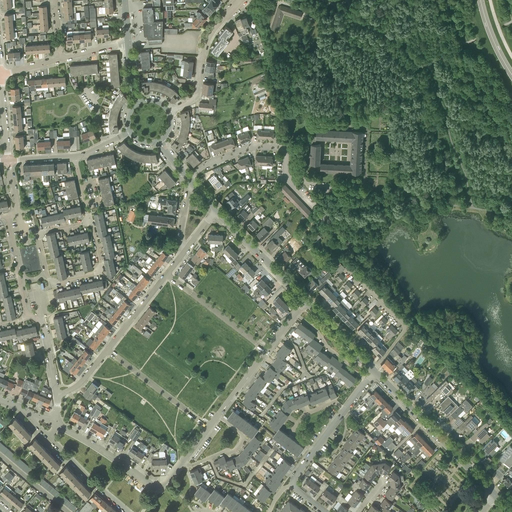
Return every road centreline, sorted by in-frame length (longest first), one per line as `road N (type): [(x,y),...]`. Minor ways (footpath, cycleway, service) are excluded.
road 1 (residential): [(495,495),(373,371)]
road 2 (residential): [(87,222),(100,262),(95,274),(48,279),(44,231)]
road 3 (residential): [(168,110),(194,97),(207,40),(243,0)]
road 4 (residential): [(293,484),(373,371)]
road 5 (residential): [(291,184),(280,148),(253,147),(188,178)]
road 6 (residential): [(208,427),(107,350)]
road 7 (residential): [(265,351),(166,274)]
road 8 (residential): [(304,300),(216,211)]
road 9 (residential): [(158,487),(55,424)]
